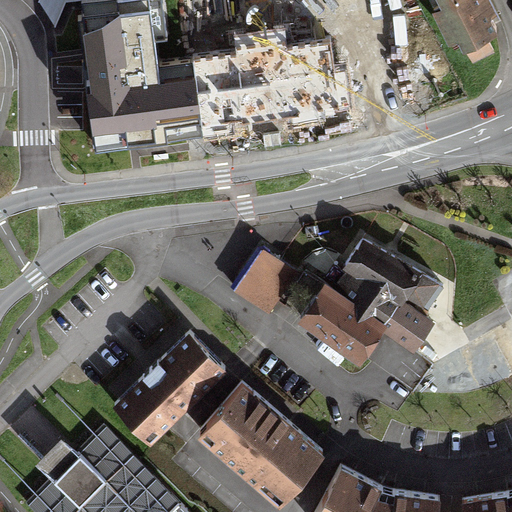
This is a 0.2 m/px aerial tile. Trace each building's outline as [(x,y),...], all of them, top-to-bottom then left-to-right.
[(86,81),(94,143),(202,130),(201,124),(341,107),(332,32),(287,38),(285,23),(231,29),(234,48),(192,53),(193,67),(160,71),(156,35),(169,33),(165,0),(81,0),(91,81),(86,81)] [(496,25),(483,0),(440,0),(433,4),(450,37),(459,31),(464,41),(472,58),(493,48),(485,31),(496,25)] [(459,31),(450,37),(454,46),(464,41),(459,31)] [(422,268),(363,234),(344,262),(348,265),(334,286),(383,321),(381,325),(411,346),(431,318),(401,297),(406,289),(427,304),(442,283),(422,268)] [(296,269),(262,246),(234,285),(268,309),(296,269)] [(334,286),(324,279),(300,314),(360,357),(381,325),(383,321),(334,286)] [(190,328),(114,401),(149,437),(225,364),(190,328)] [(241,379),(199,427),(280,497),(322,448),(241,379)] [(54,474),(30,499),(42,511),(193,511),(103,424),(79,449),(89,459),(65,484),(54,474)] [(79,449),(54,474),(65,484),(89,459),(79,449)] [(391,494),(378,491),(382,484),(340,462),(312,511),(436,511),(439,493),(392,487),(391,494)] [(509,489),(462,496),(464,511),(511,511),(511,495),(510,496),(509,489)]
